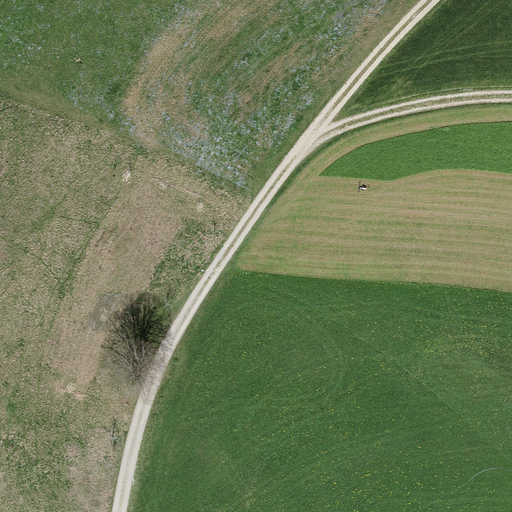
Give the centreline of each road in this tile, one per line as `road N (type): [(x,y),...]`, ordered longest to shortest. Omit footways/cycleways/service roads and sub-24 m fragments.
road 1 (track): [(121,511),(145,405),(189,311),(264,196),(433,0)]
road 2 (track): [(310,141),(383,112),(511,95)]
